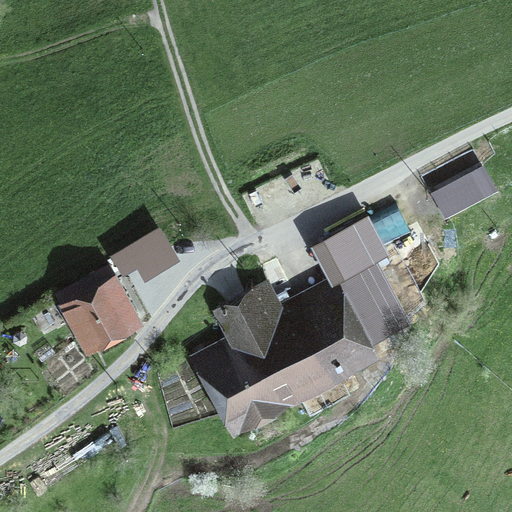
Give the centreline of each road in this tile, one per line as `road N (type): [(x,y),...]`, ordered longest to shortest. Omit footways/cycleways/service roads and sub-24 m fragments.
road 1 (unclassified): [(0,457),(73,408),(211,264),(511,114)]
road 2 (track): [(160,0),(200,138),(254,241)]
road 3 (track): [(133,511),(160,437),(139,347)]
road 4 (track): [(165,19),(0,61)]
